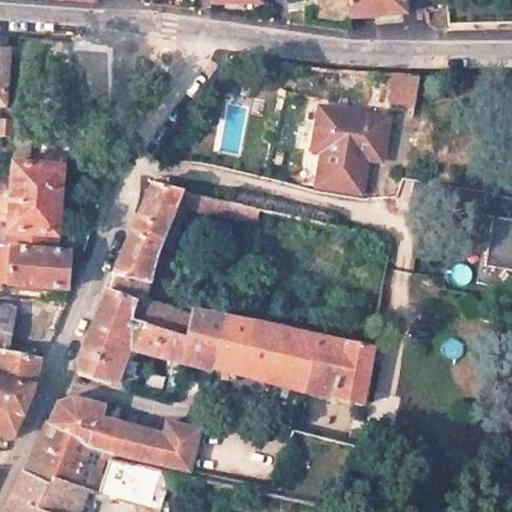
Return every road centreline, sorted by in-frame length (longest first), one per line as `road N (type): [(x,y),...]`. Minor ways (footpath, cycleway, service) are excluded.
road 1 (residential): [(0,486),(136,168),(206,32)]
road 2 (tertiary): [(511,52),(443,55),(206,32)]
road 3 (tertiary): [(126,23),(0,13)]
